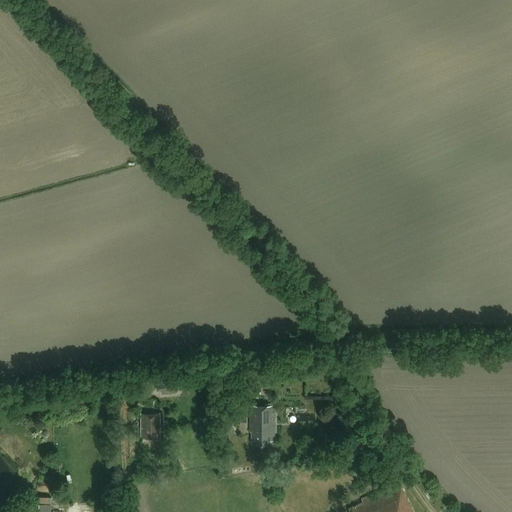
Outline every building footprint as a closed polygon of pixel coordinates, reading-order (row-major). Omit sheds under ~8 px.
[(205,4),(199,7),(204,17),(210,14),(205,4)] [(224,370),(224,397),(238,396),(237,369),(224,370)] [(162,395),(176,393),(175,386),(180,386),(179,376),(155,379),(156,391),(161,391),(162,395)] [(274,405),(250,405),(250,432),(252,432),(252,444),(266,444),(266,441),(274,441),(274,405)] [(156,435),(160,435),(159,414),(141,414),(141,438),(156,438),(156,435)] [(156,456),(156,444),(148,444),(149,456),(156,456)] [(362,502),(348,508),(349,511),(411,511),(399,482),(361,499),(362,502)] [(50,511),(51,504),(33,503),(32,511),(50,511)]
